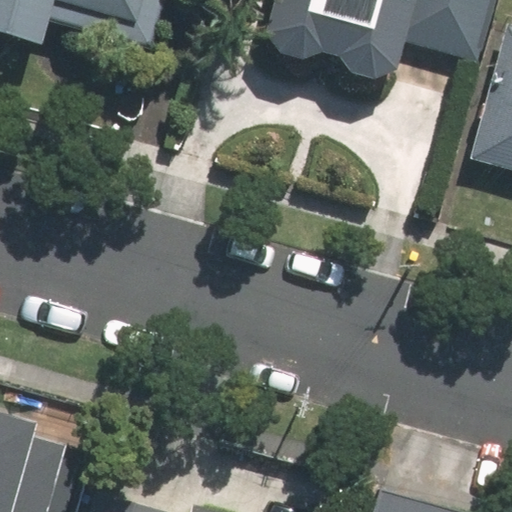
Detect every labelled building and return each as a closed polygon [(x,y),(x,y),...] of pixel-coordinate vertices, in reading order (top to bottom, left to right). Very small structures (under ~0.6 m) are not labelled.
[(60,15),(168,45),(180,0),(0,0),(0,23),(54,38),(60,15)] [(293,0),(284,33),(409,66),(416,38),(481,55),(495,0),(293,0)] [(511,29),(482,154),(511,161),(511,29)] [(0,476),(12,439),(0,434),(0,476)] [(261,511),(262,509),(130,470),(117,511),(261,511)]
